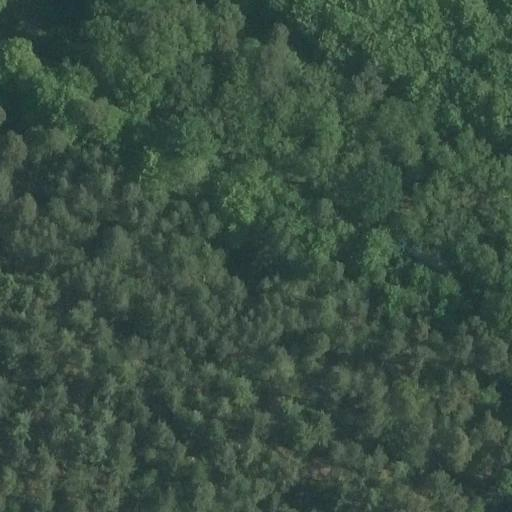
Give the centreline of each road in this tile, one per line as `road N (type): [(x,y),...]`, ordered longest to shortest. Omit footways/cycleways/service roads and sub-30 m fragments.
road 1 (tertiary): [(511,312),(0,52)]
road 2 (track): [(478,511),(0,265)]
